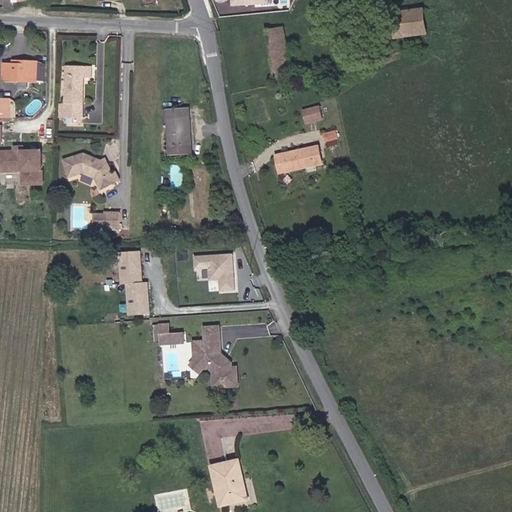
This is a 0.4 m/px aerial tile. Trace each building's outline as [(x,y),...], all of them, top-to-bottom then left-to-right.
[(403,35),(431,32),(428,12),(401,15),(403,35)] [(273,80),(289,79),(281,25),(266,26),(273,80)] [(6,68),(46,68),(46,49),(17,50),(16,53),(6,54),(6,68)] [(67,111),(85,111),(85,71),(94,70),(93,61),(67,61),(67,111)] [(15,89),(0,88),(0,108),(15,109),(15,89)] [(319,121),(319,118),(324,116),(322,106),(306,110),(310,124),(319,121)] [(190,145),(194,145),(190,108),(167,110),(170,154),(190,153),(190,145)] [(328,141),(341,138),(340,131),(327,134),(328,141)] [(0,168),(44,169),(45,147),(0,145),(0,168)] [(320,163),(316,145),(276,154),(280,172),(320,163)] [(107,163),(103,161),(104,159),(87,150),(66,155),(71,172),(85,169),(96,175),(102,187),(120,179),(117,171),(114,172),(110,162),(107,163)] [(121,229),(121,213),(106,213),(106,215),(106,225),(106,229),(121,229)] [(106,225),(106,215),(96,215),(96,225),(106,225)] [(120,284),(125,284),(127,313),(149,312),(147,280),(142,280),(140,248),(118,250),(120,284)] [(233,252),(193,254),(194,270),(207,270),(207,279),(218,279),(219,290),(234,290),(233,252)] [(174,327),(173,318),(164,319),(164,328),(174,327)] [(227,334),(226,320),(212,321),(213,335),(227,334)] [(188,337),(187,326),(174,327),(164,328),(165,339),(188,337)] [(228,347),(227,334),(213,335),(203,336),(205,356),(211,362),(216,361),(220,365),(222,381),(240,380),(239,361),(239,356),(234,352),(231,352),(227,349),(228,347)] [(211,362),(205,356),(203,336),(201,336),(202,354),(197,359),(207,367),(211,362)] [(242,476),(248,475),(243,454),(237,455),(242,476)] [(224,502),(253,496),(248,475),(242,476),(237,455),(215,461),(224,502)]
